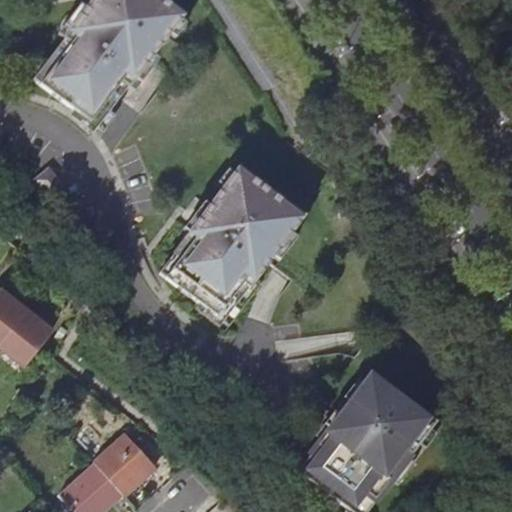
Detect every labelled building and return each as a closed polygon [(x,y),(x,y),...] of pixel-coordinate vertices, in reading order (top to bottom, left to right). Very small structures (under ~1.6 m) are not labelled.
[(155,0),(94,0),(33,81),(96,130),(181,19),(155,0)] [(236,171),(157,274),(221,322),(299,219),(236,171)] [(0,343),(27,363),(53,328),(0,289),(0,343)] [(366,377),(293,471),(346,511),(363,511),(430,425),(366,377)] [(127,434),(93,463),(96,466),(123,496),(157,468),(127,434)] [(73,511),(104,511),(123,496),(96,466),(59,496),(73,511)]
